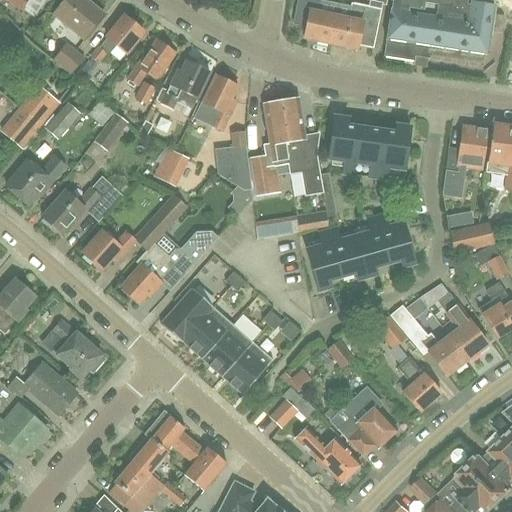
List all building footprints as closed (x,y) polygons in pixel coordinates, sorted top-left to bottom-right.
[(7,0),(21,9),(27,0),(30,0),(40,6),(44,0),(7,0)] [(83,41),(103,17),(83,0),(64,0),(52,15),(83,41)] [(302,0),(298,0),(293,24),(305,27),(303,39),(331,45),(336,17),(318,13),(320,4),(302,0)] [(382,6),(382,0),(368,0),(367,8),(350,4),(347,19),(336,17),(331,45),(355,50),(356,46),(372,49),(381,6),(382,6)] [(389,10),(385,41),(382,58),(413,63),(414,58),(429,60),(431,48),(486,57),(494,6),(465,2),(465,0),(391,0),(390,10),(389,10)] [(87,74),(96,64),(104,54),(106,56),(114,47),(124,55),(142,33),(124,18),(106,40),(98,50),(97,49),(81,69),(87,74)] [(133,89),(135,86),(135,87),(145,74),(155,81),(174,55),(157,42),(145,58),(144,57),(127,81),(128,81),(126,84),(133,89)] [(70,77),(84,59),(65,44),(51,61),(70,77)] [(170,110),(174,102),(190,110),(195,100),(209,74),(186,62),(180,72),(178,71),(160,104),(170,110)] [(231,102),(237,88),(214,77),(201,104),(200,103),(192,120),(221,133),(235,104),(231,102)] [(133,99),(135,100),(131,106),(142,112),(145,106),(155,90),(142,83),(133,99)] [(20,111),(39,126),(57,105),(38,89),(20,111)] [(322,193),(320,176),(319,176),(315,156),(317,138),(303,141),(303,137),(296,99),(278,102),(287,156),(288,165),(290,174),(301,172),(304,188),(305,196),(322,193)] [(263,105),(269,144),(262,145),(264,158),(250,161),(256,196),(278,192),(274,167),(288,165),(287,156),(278,102),(263,105)] [(58,141),(80,115),(66,103),(44,129),(58,141)] [(39,126),(20,111),(2,132),(21,148),(39,126)] [(92,141),(94,142),(106,152),(127,124),(114,114),(92,141)] [(351,175),(352,169),(358,127),(347,125),(348,118),(333,116),(327,159),(332,160),(330,166),(342,168),(341,174),(351,175)] [(399,176),(400,170),(404,170),(410,127),(396,125),(395,132),(383,130),(377,179),(386,180),(387,174),(399,176)] [(511,128),(492,126),(487,164),(486,174),(506,176),(504,190),(511,190),(511,128)] [(377,179),(383,130),(358,127),(352,169),(368,172),(368,177),(377,179)] [(488,131),(463,127),(459,154),(448,153),(442,193),(443,195),(461,198),(465,168),(482,170),(488,131)] [(230,135),(232,148),(220,150),(223,179),(245,193),(250,192),(243,133),(230,135)] [(36,194),(39,196),(64,167),(53,159),(41,174),(26,162),(5,187),(26,205),(36,194)] [(325,215),(326,222),(336,220),(328,174),(320,176),(322,193),(325,215)] [(75,224),(85,213),(97,224),(122,197),(101,178),(91,189),(90,191),(77,205),(64,192),(40,217),(59,235),(72,222),(75,224)] [(163,234),(187,208),(172,195),(131,240),(125,234),(115,245),(101,233),(81,254),(100,271),(110,261),(114,264),(134,242),(146,253),(152,247),(151,246),(163,234)] [(450,229),(468,226),(466,213),(448,217),(450,229)] [(326,222),(325,215),(300,219),(302,233),(327,228),(326,222)] [(375,219),(388,265),(399,262),(401,269),(415,265),(403,224),(388,228),(384,216),(375,219)] [(373,269),(388,265),(375,219),(366,222),(369,233),(354,237),(365,278),(375,276),(373,269)] [(251,222),(252,243),(290,241),(289,229),(272,230),(272,222),(251,222)] [(453,255),(472,251),(492,246),(487,224),(447,232),(453,255)] [(365,278),(354,237),(339,241),(336,229),(327,232),(340,279),(354,275),(356,281),(365,278)] [(328,282),(340,279),(327,232),(317,234),(320,246),(305,250),(317,292),(329,288),(328,282)] [(160,285),(158,284),(172,269),(165,263),(168,260),(152,246),(146,253),(136,264),(139,266),(119,288),(137,305),(146,296),(148,298),(160,285)] [(476,251),(478,253),(474,255),(479,267),(487,263),(495,282),(508,276),(499,256),(493,247),(476,251)] [(225,282),(231,287),(239,278),(233,273),(225,282)] [(245,283),(239,278),(231,287),(237,292),(245,283)] [(0,332),(4,336),(16,323),(15,322),(25,311),(23,309),(33,298),(13,280),(0,295),(0,332)] [(160,325),(181,344),(182,343),(181,342),(212,308),(191,289),(160,325)] [(478,309),(485,320),(496,339),(511,329),(511,304),(511,303),(509,304),(501,291),(493,296),(494,298),(478,309)] [(448,338),(467,363),(487,347),(468,322),(467,323),(448,297),(438,304),(457,331),(448,338)] [(200,359),(202,361),(233,326),(212,308),(181,342),(182,343),(200,359)] [(269,312),(261,321),(267,326),(275,317),(269,312)] [(275,317),(267,326),(273,331),(281,322),(275,317)] [(399,329),(392,320),(392,321),(388,317),(370,325),(391,351),(407,338),(399,329)] [(445,378),(467,363),(448,338),(438,345),(430,335),(426,337),(411,319),(399,329),(407,338),(423,357),(420,353),(425,350),(427,353),(427,354),(445,378)] [(91,375),(104,361),(74,334),(73,334),(60,322),(51,332),(60,341),(51,351),(69,368),(68,369),(79,379),(87,371),(91,375)] [(233,326),(202,361),(223,380),(253,345),(234,327),(233,326)] [(325,351),(341,370),(353,361),(338,341),(325,351)] [(253,345),(223,380),(242,396),(272,361),(253,345)] [(402,394),(418,413),(440,394),(424,375),(423,376),(409,359),(397,369),(411,386),(402,394)] [(57,416),(75,394),(41,365),(22,387),(15,380),(8,388),(20,398),(27,390),(57,416)] [(270,403),(253,420),(265,433),(283,416),(300,400),(287,387),(270,403)] [(396,432),(375,408),(379,405),(366,390),(342,411),(349,419),(348,420),(340,412),(329,422),(337,430),(336,431),(347,443),(347,442),(361,457),(374,446),(377,449),(396,432)] [(0,442),(2,444),(4,442),(23,460),(48,432),(18,406),(4,422),(0,418),(0,442)] [(184,476),(207,449),(206,448),(204,451),(182,433),(185,430),(164,412),(153,426),(154,426),(150,431),(158,438),(154,442),(167,454),(168,453),(166,451),(170,447),(192,465),(183,475),(184,476)] [(360,466),(334,440),(325,448),(305,429),(294,440),(340,486),(360,466)] [(511,429),(503,439),(511,447),(511,429)] [(129,458),(132,461),(149,475),(167,454),(154,442),(158,438),(150,431),(146,435),(150,439),(143,448),(140,446),(129,458)] [(494,459),(487,465),(507,485),(511,480),(511,447),(503,439),(489,453),(494,459)] [(207,449),(184,476),(203,492),(226,465),(207,449)] [(462,488),(454,496),(469,511),(477,511),(482,508),(486,511),(488,511),(511,490),(507,485),(487,465),(478,456),(454,479),(462,488)] [(180,507),(185,500),(175,492),(165,484),(163,487),(149,475),(132,461),(113,483),(116,485),(109,494),(129,511),(141,511),(160,490),(180,507)] [(426,505),(425,506),(425,511),(451,511),(441,502),(442,501),(420,480),(410,490),(426,505)] [(252,494),(233,484),(219,511),(278,511),(277,511),(267,503),(267,502),(266,501),(264,503),(265,503),(258,511),(248,502),(252,494)] [(406,511),(397,503),(388,511),(406,511)]
